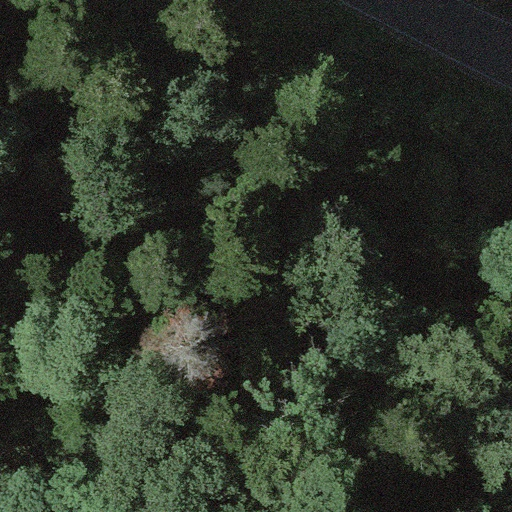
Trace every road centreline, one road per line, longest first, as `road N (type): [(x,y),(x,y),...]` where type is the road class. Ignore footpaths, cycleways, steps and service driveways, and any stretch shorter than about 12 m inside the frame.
road 1 (track): [(134,511),(0,423)]
road 2 (tertiary): [(511,55),(389,0)]
